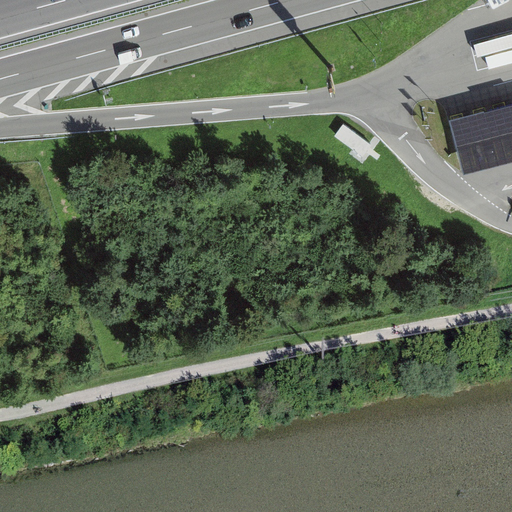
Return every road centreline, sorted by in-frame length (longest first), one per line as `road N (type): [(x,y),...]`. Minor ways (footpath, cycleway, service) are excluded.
road 1 (track): [(511,309),(0,415)]
road 2 (motorway): [(0,128),(369,99)]
road 3 (motorway): [(0,80),(293,0)]
